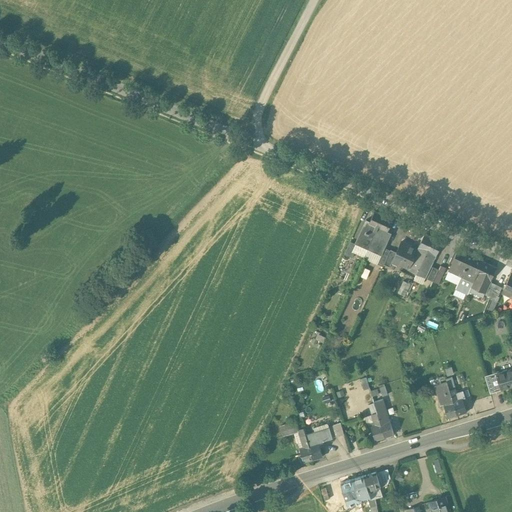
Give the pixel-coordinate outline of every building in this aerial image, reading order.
[(384,215),(375,211),(370,221),(366,219),(356,240),(369,246),(377,228),(378,228),(384,215)] [(393,219),(384,215),(378,228),(387,232),(393,219)] [(378,228),(369,247),(381,253),(384,247),(390,233),(387,232),(378,228)] [(408,268),(408,270),(416,274),(421,263),(433,238),(424,234),(418,247),(413,257),(408,268)] [(433,238),(421,263),(430,267),(442,242),(433,238)] [(350,241),(345,254),(353,258),(356,250),(353,249),(356,244),(350,241)] [(415,248),(401,242),(396,252),(392,262),(398,265),(399,263),(408,268),(413,257),(412,256),(415,248)] [(384,247),(381,253),(376,263),(383,266),(384,265),(390,251),(390,250),(384,247)] [(390,251),(384,265),(390,267),(392,262),(396,252),(391,249),(390,250),(390,251)] [(482,261),(458,249),(448,270),(473,281),(482,261)] [(496,267),(482,261),(473,281),(470,286),(482,291),(485,293),(490,282),(489,281),(496,267)] [(430,267),(421,263),(416,274),(425,278),(430,267)] [(432,267),(427,279),(433,281),(438,270),(432,267)] [(511,274),(510,274),(502,290),(511,294),(511,274)] [(403,281),(397,293),(405,297),(411,284),(409,284),(410,282),(409,282),(408,283),(403,281)] [(495,284),(490,282),(485,293),(482,291),(481,293),(490,297),(495,284)] [(501,287),(495,284),(490,297),(496,299),(501,287)] [(511,369),(497,374),(500,385),(501,385),(502,389),(511,385),(511,369)] [(497,372),(485,376),(490,393),(502,390),(502,389),(501,385),(500,385),(497,374),(497,372)] [(366,377),(360,379),(363,389),(369,387),(368,384),(366,377)] [(462,391),(456,393),(452,380),(447,382),(452,401),(456,414),(466,412),(462,398),(465,397),(462,391)] [(370,391),(377,389),(375,382),(368,384),(369,387),(370,391)] [(447,382),(435,385),(441,405),(443,404),(452,401),(447,382)] [(384,383),(379,385),(382,396),(388,394),(384,383)] [(372,396),(374,402),(381,400),(379,394),(372,396)] [(374,402),(373,402),(373,403),(374,403),(377,412),(377,413),(380,423),(389,421),(383,399),(381,400),(374,402)] [(452,401),(443,404),(447,417),(456,414),(452,401)] [(373,403),(368,405),(372,414),(377,413),(377,412),(374,403),(373,403)] [(380,423),(377,413),(371,414),(374,422),(368,424),(369,428),(371,427),(375,440),(385,437),(384,437),(380,423)] [(295,418),(289,420),(290,423),(292,433),(294,432),(299,431),(295,418)] [(389,421),(380,423),(384,437),(393,434),(389,421)] [(290,423),(280,426),(282,436),(292,433),(290,423)] [(340,423),(334,425),(337,436),(344,434),(340,423)] [(309,433),(305,434),(309,444),(318,441),(318,442),(332,438),(328,424),(329,427),(315,432),(315,431),(309,433)] [(299,431),(294,432),(299,447),(303,446),(300,436),(299,432),(299,431)] [(305,434),(300,436),(303,446),(309,444),(305,434)] [(318,441),(309,444),(313,458),(322,456),(318,442),(318,441)] [(303,446),(299,447),(304,461),(313,458),(309,444),(303,446)] [(376,472),(364,475),(369,491),(373,490),(381,487),(387,485),(390,478),(387,469),(376,472)] [(364,475),(353,479),(357,494),(358,494),(369,491),(364,475)] [(353,479),(341,482),(346,498),(352,496),(355,503),(360,502),(358,494),(357,494),(353,479)] [(334,485),(328,487),(331,498),(338,496),(334,485)] [(328,487),(321,488),(325,500),(331,498),(328,487)] [(371,499),(369,491),(358,494),(360,502),(368,499),(371,499)] [(377,505),(375,497),(371,499),(368,499),(370,507),(377,505)] [(449,511),(445,497),(430,502),(433,511),(449,511)] [(362,509),(370,507),(368,499),(360,502),(362,509)] [(355,503),(353,504),(354,511),(362,511),(362,509),(360,502),(355,503)]
